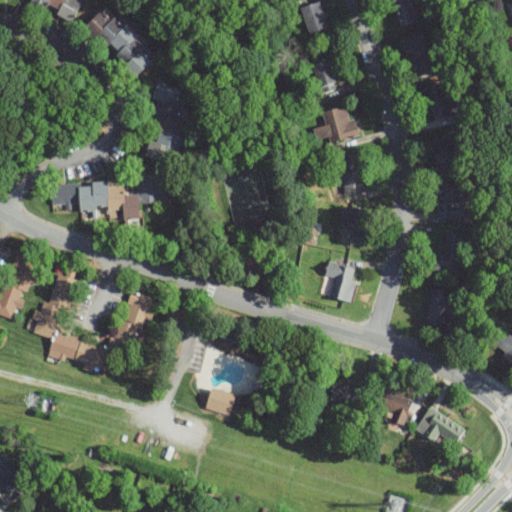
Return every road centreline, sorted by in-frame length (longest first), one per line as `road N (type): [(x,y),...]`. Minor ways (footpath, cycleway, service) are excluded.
road 1 (residential): [(0,212),(77,247),(420,354),(487,392)]
road 2 (residential): [(374,338),(401,179),(395,131),(352,0)]
